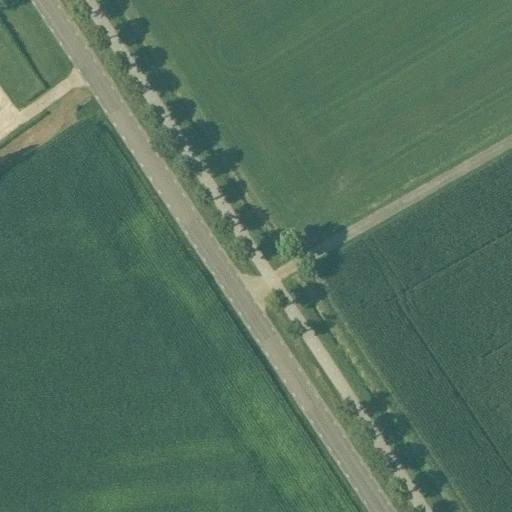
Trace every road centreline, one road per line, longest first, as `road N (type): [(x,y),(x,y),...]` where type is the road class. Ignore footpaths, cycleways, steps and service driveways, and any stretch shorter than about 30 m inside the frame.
road 1 (tertiary): [(247,293),(54,0)]
road 2 (unclassified): [(247,293),(511,141)]
road 3 (tertiary): [(389,511),(247,293)]
